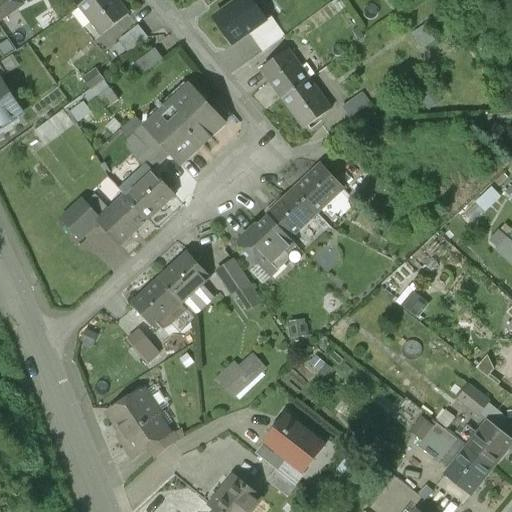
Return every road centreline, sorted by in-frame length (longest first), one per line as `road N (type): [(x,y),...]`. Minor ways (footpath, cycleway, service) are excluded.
road 1 (residential): [(151,0),(275,139),(40,350)]
road 2 (residential): [(106,511),(40,350)]
